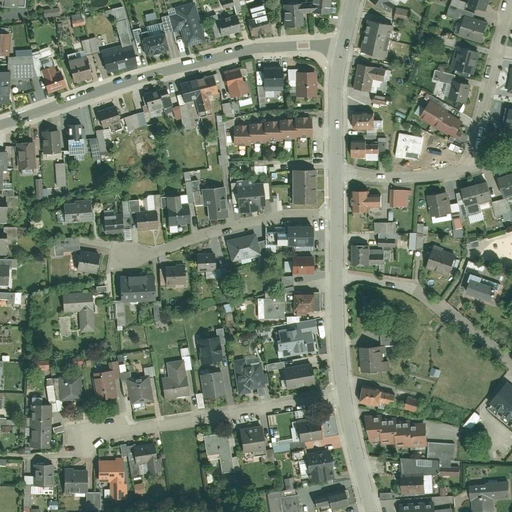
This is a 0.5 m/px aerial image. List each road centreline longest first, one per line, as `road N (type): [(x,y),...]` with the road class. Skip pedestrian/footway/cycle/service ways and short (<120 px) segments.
road 1 (residential): [(0,125),(246,50),(341,49)]
road 2 (residential): [(345,394),(83,434)]
road 3 (residential): [(336,211),(267,217),(125,254)]
road 4 (residential): [(336,275),(427,292),(511,364)]
road 5 (residential): [(469,168),(511,2)]
road 6 (residential): [(336,173),(387,178),(469,168)]
road 7 (tertiary): [(336,173),(341,49)]
road 8 (tertiary): [(372,511),(345,394)]
